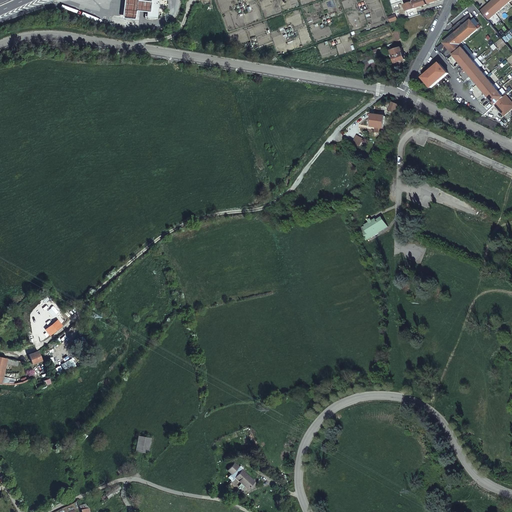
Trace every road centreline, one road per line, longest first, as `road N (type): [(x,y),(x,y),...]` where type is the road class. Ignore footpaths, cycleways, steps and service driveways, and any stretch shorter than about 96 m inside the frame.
road 1 (residential): [(389,89),(52,33),(0,45)]
road 2 (tertiary): [(511,494),(476,475),(427,408),(373,395),(345,403),(312,429),(298,475),(308,511)]
road 3 (track): [(335,131),(276,202),(180,225),(75,313)]
road 4 (unclassified): [(511,171),(429,134),(405,137),(397,244)]
road 5 (residential): [(50,511),(134,478),(249,511)]
